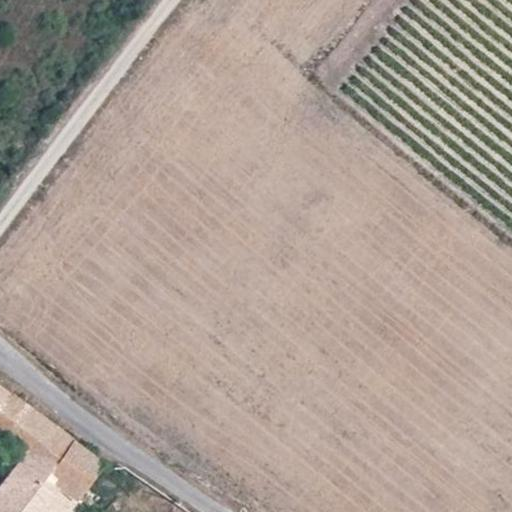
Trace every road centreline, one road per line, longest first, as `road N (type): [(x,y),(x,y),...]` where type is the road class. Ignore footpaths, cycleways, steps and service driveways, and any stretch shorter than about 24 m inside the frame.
road 1 (track): [(0,249),(185,0)]
road 2 (unclassified): [(0,368),(200,511)]
